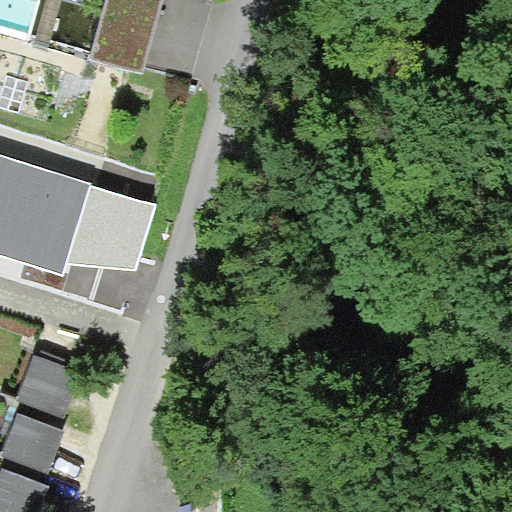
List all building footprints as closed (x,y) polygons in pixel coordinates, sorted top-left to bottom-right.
[(106,0),(89,61),(142,75),(163,0),(106,0)] [(91,184),(0,155),(0,254),(63,274),(67,262),(91,185),(91,184)] [(156,204),(91,185),(67,262),(137,268),(156,204)] [(35,354),(17,400),(65,418),(82,372),(35,354)] [(18,412),(1,456),(48,474),(65,430),(18,412)] [(2,467),(0,472),(0,511),(38,511),(49,487),(2,467)]
